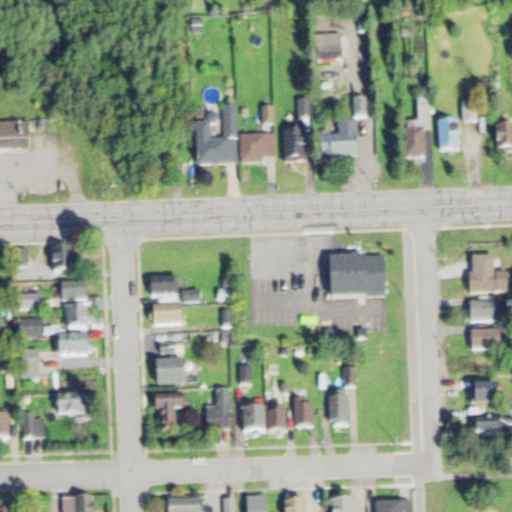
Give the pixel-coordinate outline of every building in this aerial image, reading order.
[(346,41),(328,37),(324,53),(342,57),(346,41)] [(350,89),(350,74),(329,74),(329,89),(350,89)] [(430,159),(432,94),(426,94),(425,124),(411,124),(410,158),(430,159)] [(318,101),(308,100),(307,114),(318,114),(318,101)] [(370,101),(361,101),(361,118),(370,118),(370,101)] [(240,111),(228,111),(229,144),(212,144),(211,127),(199,128),(200,168),(241,166),(240,111)] [(276,127),(276,112),(266,112),(266,127),(276,127)] [(447,120),(447,152),(465,152),(465,120),(447,120)] [(0,149),(37,149),(37,123),(0,123),(0,149)] [(360,160),(360,126),(344,126),(344,137),(326,137),(327,161),(360,160)] [(511,126),(502,127),(502,152),(511,152),(511,126)] [(312,163),(312,134),(289,134),(289,163),(312,163)] [(279,138),(245,139),(246,164),(279,163),(279,138)] [(59,272),(81,272),(81,249),(59,249),(59,272)] [(24,267),(33,265),(31,253),(21,255),(24,267)] [(498,274),(499,256),(476,256),(476,293),(511,293),(511,275),(498,274)] [(388,297),(387,258),(336,259),(337,297),(388,297)] [(155,297),(180,297),(180,280),(155,280),(155,297)] [(68,284),(68,301),(89,301),(89,284),(68,284)] [(192,305),(206,300),(203,291),(189,297),(192,305)] [(28,305),(46,305),(46,294),(28,294),(28,305)] [(476,302),(476,321),(503,321),(503,302),(476,302)] [(90,331),(90,309),(73,309),(73,331),(90,331)] [(156,310),(156,327),(183,327),(183,310),(156,310)] [(48,338),(46,320),(22,323),(24,340),(48,338)] [(477,349),(504,348),(503,330),(477,331),(477,349)] [(63,340),(63,362),(90,362),(90,340),(63,340)] [(43,354),(27,354),(27,379),(43,379),(43,354)] [(156,380),(184,380),(184,364),(156,364),(156,380)] [(501,387),(478,387),(478,405),(501,405),(501,387)] [(234,391),(221,391),(221,407),(214,407),(214,430),(234,430),(234,391)] [(334,398),(334,427),(352,427),(352,398),(334,398)] [(63,399),(63,417),(92,417),(92,399),(63,399)] [(161,431),(183,431),(183,400),(161,400),(161,431)] [(317,405),(300,405),(300,429),(317,429),(317,405)] [(275,410),(275,434),(290,434),(290,410),(275,410)] [(270,412),(249,412),(249,434),(270,434),(270,412)] [(14,420),(0,420),(0,444),(14,445),(14,420)] [(479,437),(501,437),(501,421),(479,421),(479,437)] [(32,441),(49,441),(49,422),(32,422),(32,441)] [(240,511),(240,501),(229,501),(229,511),(240,511)] [(336,511),(363,511),(363,502),(336,502),(336,511)]
